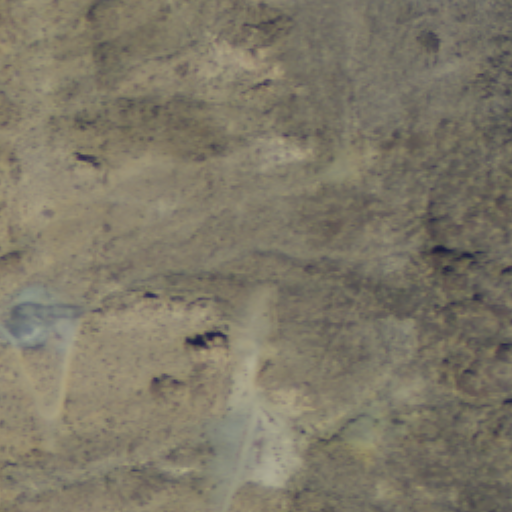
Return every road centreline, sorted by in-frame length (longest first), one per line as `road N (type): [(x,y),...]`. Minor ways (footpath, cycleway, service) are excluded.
road 1 (track): [(71,324),(61,392),(52,403),(37,401),(0,332)]
road 2 (track): [(244,360),(254,420),(225,464),(208,511)]
road 3 (track): [(355,0),(351,128)]
